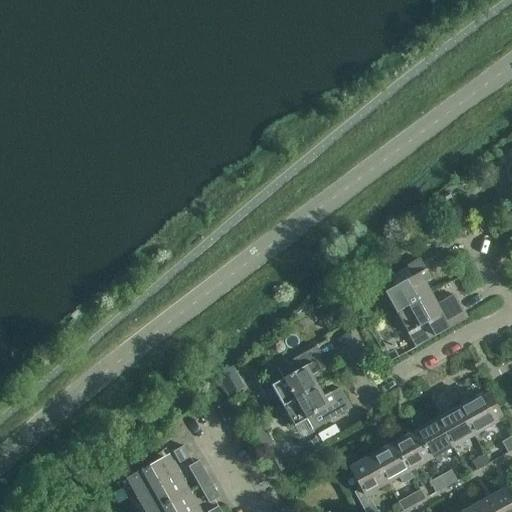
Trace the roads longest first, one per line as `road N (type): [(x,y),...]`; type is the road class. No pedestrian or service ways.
road 1 (tertiary): [(0,460),(153,332),(511,65)]
road 2 (residential): [(341,336),(373,393),(511,319)]
